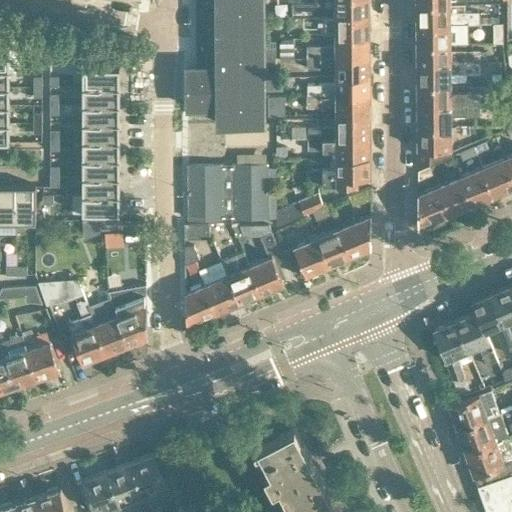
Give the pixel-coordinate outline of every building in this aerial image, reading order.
[(220,123),(265,122),(265,120),(263,120),(263,118),(263,102),(264,102),(264,99),(263,99),(263,95),(263,84),(264,84),(264,81),(263,81),(262,76),(262,69),(267,69),(267,63),(262,63),(262,47),(264,47),(264,45),(262,45),(262,39),(262,28),(264,28),(264,25),(262,25),(262,9),(264,9),(263,7),(262,7),(261,0),(195,0),(196,66),(187,66),(188,105),(220,105),(220,123)] [(292,13),(369,12),(368,0),(315,0),(316,1),(292,1),(292,13)] [(417,2),(417,24),(466,24),(479,24),(478,12),(464,12),(464,3),(450,3),(450,2),(417,2)] [(369,12),(292,13),(287,13),(287,25),(307,25),(336,24),(336,33),(336,37),(369,36),(369,12)] [(504,23),(499,23),(493,23),(494,43),(504,42),(504,23)] [(466,24),(417,24),(417,43),(450,43),(466,43),(466,24)] [(369,56),(369,36),(336,37),(336,45),(307,45),(307,56),(369,56)] [(279,40),(279,57),(293,56),(293,37),(281,38),(279,40)] [(275,39),(262,39),(262,45),(264,45),(264,47),(275,47),(275,39)] [(417,62),(479,62),(479,51),(479,50),(450,51),(450,43),(417,43),(417,62)] [(275,47),(264,47),(262,47),(262,63),(267,63),(276,63),(276,57),(275,47)] [(9,48),(0,48),(0,66),(9,67),(9,48)] [(337,67),(337,75),(369,75),(369,56),(307,56),(307,67),(337,67)] [(31,59),(31,68),(42,68),(42,59),(31,59)] [(503,75),(501,61),(492,61),(492,75),(503,75)] [(417,62),(417,81),(417,83),(450,83),(450,81),(450,73),(479,73),(479,62),(417,62)] [(9,67),(0,66),(0,85),(9,85),(9,67)] [(120,66),(83,66),(83,84),(120,84),(120,66)] [(59,85),(59,74),(50,74),(50,85),(59,85)] [(42,75),(34,75),(34,85),(42,85),(42,75)] [(370,94),(369,75),(337,75),(337,83),(307,83),(307,94),(370,94)] [(264,76),(264,81),(264,84),(264,89),(281,89),(281,76),(264,76)] [(450,85),(450,83),(417,83),(418,104),(479,102),(479,93),(450,93),(450,85)] [(120,84),(83,84),(83,103),(120,102),(120,84)] [(507,84),(497,84),(497,103),(509,103),(507,84)] [(9,85),(0,85),(0,103),(9,104),(9,85)] [(42,85),(34,85),(34,96),(42,96),(42,95),(42,85)] [(50,93),(50,103),(59,103),(59,92),(50,93)] [(370,116),(370,94),(307,94),(307,106),(337,105),(337,114),(337,116),(370,116)] [(276,95),(263,95),(263,99),(264,99),(264,102),(263,102),(263,118),(275,118),(276,117),(276,95)] [(120,102),(83,103),(83,121),(120,121),(120,102)] [(479,115),(479,102),(418,104),(418,123),(418,124),(451,124),(451,123),(451,116),(479,115)] [(9,104),(0,103),(0,122),(9,122),(9,104)] [(59,103),(50,103),(50,113),(50,114),(59,113),(59,103)] [(511,109),(509,103),(497,103),(498,115),(504,115),(511,115),(511,109)] [(34,121),(42,121),(42,111),(34,111),(34,121)] [(370,136),(370,117),(370,116),(337,116),(337,117),(337,124),(292,125),(292,137),(370,136)] [(42,132),(42,121),(34,121),(34,132),(42,132)] [(120,121),(83,121),(83,139),(120,139),(120,121)] [(9,122),(0,122),(0,140),(9,141),(9,122)] [(418,124),(418,127),(418,165),(451,151),(451,126),(451,124),(418,124)] [(59,128),(50,128),(50,139),(59,139),(59,128)] [(370,156),(370,136),(292,137),(292,149),(321,148),(321,156),(337,156),(370,156)] [(59,139),(50,139),(50,143),(50,149),(59,149),(59,139)] [(120,139),(83,139),(83,157),(120,157),(120,139)] [(485,141),(474,145),(477,152),(488,148),(485,141)] [(474,145),(460,151),(463,159),(478,153),(477,152),(474,145)] [(511,173),(504,155),(481,165),(494,194),(505,189),(507,191),(511,189),(511,173)] [(370,173),(370,156),(337,156),(337,167),(310,168),(310,183),(357,182),(357,174),(370,173)] [(120,157),(83,157),(83,176),(120,176),(120,157)] [(189,164),(189,217),(268,216),(277,216),(277,208),(276,208),(276,165),(268,165),(268,163),(231,163),(230,169),(226,169),(225,163),(189,164)] [(59,164),(50,164),(50,175),(59,175),(59,164)] [(429,165),(418,169),(418,179),(432,173),(429,165)] [(494,194),(481,165),(459,175),(471,203),(474,202),(476,205),(483,202),(483,198),(494,194)] [(59,175),(50,175),(50,185),(59,185),(59,175)] [(471,203),(459,175),(437,184),(449,213),(460,208),(463,210),(469,207),(470,204),(471,203)] [(120,176),(83,176),(83,194),(120,194),(120,176)] [(17,184),(0,183),(0,232),(15,233),(15,221),(17,221),(17,184)] [(36,184),(17,184),(17,221),(36,221),(36,184)] [(449,213),(437,184),(418,192),(419,226),(438,217),(439,220),(448,216),(447,214),(449,213)] [(371,197),(370,186),(350,194),(354,204),(371,197)] [(277,225),(312,210),(324,205),(319,191),(277,208),(277,216),(277,220),(277,225)] [(52,205),(52,194),(43,194),(43,205),(52,205)] [(120,194),(83,194),(83,212),(120,212),(120,194)] [(312,210),(316,219),(334,212),(330,202),(324,205),(312,210)] [(371,246),(371,213),(340,226),(352,254),(353,254),(354,256),(365,252),(364,249),(371,246)] [(121,216),(98,218),(99,229),(123,228),(121,216)] [(210,221),(189,221),(184,221),(185,238),(210,237),(210,221)] [(238,221),(231,221),(240,240),(247,237),(246,236),(241,225),(238,221)] [(352,254),(340,226),(317,235),(329,264),(339,260),(340,262),(351,258),(350,255),(352,254)] [(124,228),(106,231),(108,246),(126,243),(124,228)] [(272,231),(260,236),(267,251),(270,250),(278,247),(272,231)] [(329,264),(317,235),(283,249),(293,272),(304,268),(306,273),(308,272),(311,274),(317,272),(318,268),(329,264)] [(194,244),(185,244),(185,263),(200,258),(194,244)] [(244,250),(222,259),(239,301),(250,297),(252,299),(259,296),(259,293),(262,292),(250,263),(244,250)] [(268,255),(250,263),(262,292),(264,291),(267,293),(273,290),(273,287),(284,282),(275,261),(272,254),(268,255)] [(217,311),(218,310),(220,313),(230,308),(229,306),(239,301),(227,273),(222,259),(199,269),(205,282),(217,311)] [(6,274),(17,274),(17,265),(6,265),(6,274)] [(27,265),(17,265),(17,274),(27,274),(27,265)] [(77,277),(39,280),(47,304),(49,303),(84,293),(77,277)] [(6,298),(39,290),(37,280),(3,288),(6,298)] [(187,324),(205,316),(208,318),(214,315),(215,312),(217,311),(205,282),(186,290),(187,315),(187,324)] [(107,291),(110,296),(128,343),(130,342),(131,344),(141,340),(141,338),(147,335),(146,283),(126,287),(107,291)] [(511,340),(511,289),(510,284),(491,291),(511,340)] [(472,300),(476,311),(485,331),(494,327),(505,353),(511,350),(511,340),(491,291),(472,300)] [(110,296),(87,305),(105,352),(117,347),(118,349),(128,345),(128,343),(110,296)] [(105,352),(87,305),(85,299),(76,302),(81,315),(68,321),(83,360),(85,359),(86,362),(97,358),(96,355),(105,352)] [(497,360),(485,331),(476,311),(455,320),(468,348),(479,344),(487,364),(497,360)] [(455,320),(435,328),(441,346),(453,378),(465,374),(461,362),(457,353),(468,348),(455,320)] [(24,333),(1,341),(16,384),(25,381),(28,383),(34,381),(35,377),(38,376),(24,333)] [(50,339),(28,347),(38,376),(40,376),(42,378),(49,375),(50,372),(61,368),(50,339)] [(0,341),(0,392),(4,391),(4,388),(16,384),(1,341),(0,341)] [(511,377),(511,365),(501,370),(506,379),(511,377)] [(458,427),(500,412),(492,388),(449,403),(450,405),(455,419),(457,418),(460,425),(458,426),(458,427)] [(508,434),(500,412),(458,427),(463,442),(465,441),(468,448),(508,434)] [(301,511),(332,496),(295,427),(294,427),(293,428),(287,431),(275,437),(259,446),(258,446),(255,448),(257,452),(261,450),(272,470),(265,474),(274,489),(280,485),(293,511),(301,511)] [(476,471),(511,457),(511,444),(508,434),(468,448),(466,449),(471,464),(473,464),(476,471)] [(155,452),(131,461),(143,496),(144,496),(147,505),(171,496),(155,452)] [(511,457),(476,471),(473,472),(474,473),(475,473),(479,483),(511,471),(511,457)] [(131,461),(107,470),(120,505),(143,496),(131,461)] [(107,470),(83,479),(95,511),(122,511),(120,505),(107,470)] [(511,511),(511,471),(479,483),(478,483),(480,489),(480,488),(484,500),(485,502),(488,509),(488,511),(511,511)] [(69,511),(61,487),(37,495),(42,511),(69,511)] [(14,502),(17,511),(42,511),(37,495),(14,502)] [(340,511),(332,496),(301,511),(340,511)] [(17,511),(14,502),(0,507),(0,511),(17,511)]
